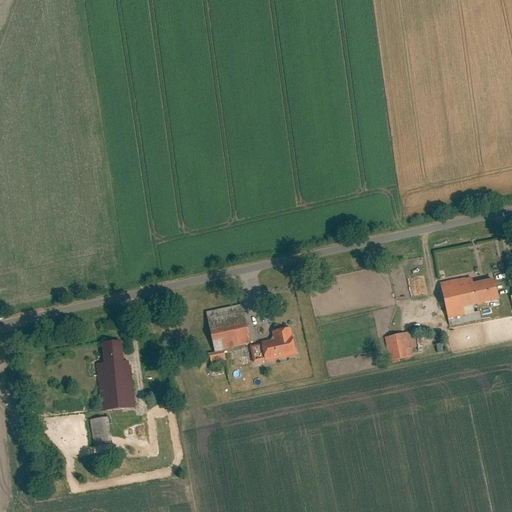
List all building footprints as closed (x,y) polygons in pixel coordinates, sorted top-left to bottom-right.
[(474,278),(441,285),(449,323),(482,316),(480,304),(501,299),(497,278),(475,283),(474,278)] [(214,352),(250,345),(242,303),(206,309),(214,352)] [(252,348),(256,366),(300,356),(294,329),(275,333),(277,343),(252,348)] [(409,329),(384,337),(391,359),(416,351),(409,329)] [(104,412),(138,408),(133,362),(122,363),(120,343),(103,345),(106,365),(99,366),(104,412)] [(94,419),(99,455),(113,453),(108,417),(94,419)]
